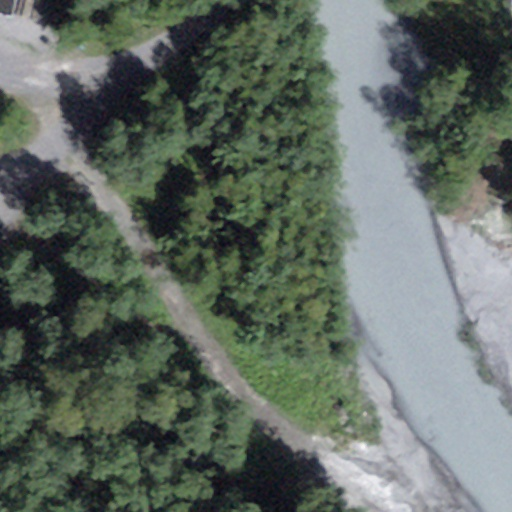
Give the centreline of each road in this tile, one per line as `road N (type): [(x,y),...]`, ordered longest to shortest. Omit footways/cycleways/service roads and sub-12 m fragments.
road 1 (track): [(113,76),(62,123),(0,218)]
road 2 (track): [(511,158),(433,308)]
road 3 (track): [(225,0),(113,76)]
